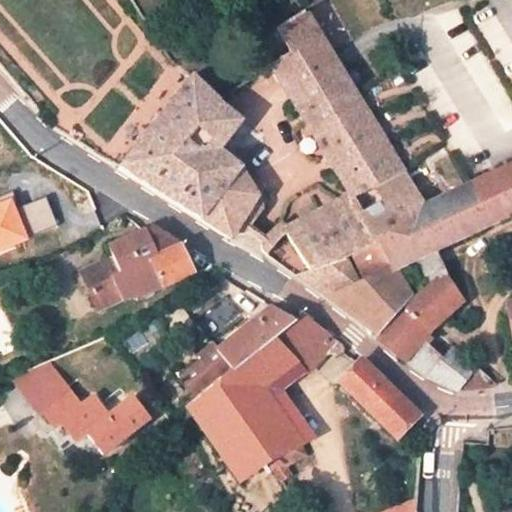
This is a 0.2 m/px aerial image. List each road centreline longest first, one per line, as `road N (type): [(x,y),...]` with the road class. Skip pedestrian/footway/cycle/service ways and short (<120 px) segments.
road 1 (tertiary): [(0,102),(29,138),(316,311),(442,407)]
road 2 (residential): [(422,24),(497,146),(511,139)]
